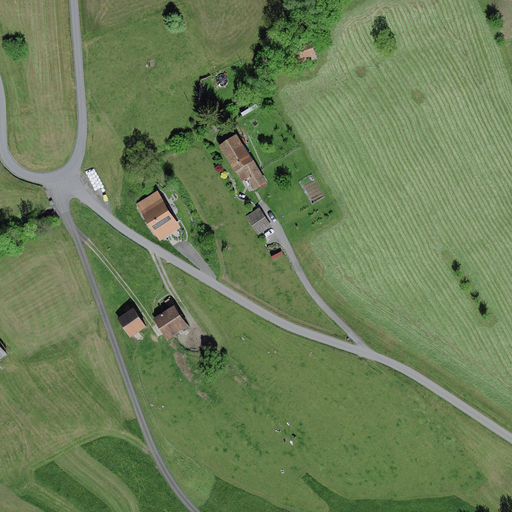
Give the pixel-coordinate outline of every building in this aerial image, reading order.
[(313,44),(293,47),(297,67),(316,64),(313,44)] [(235,139),(220,148),(248,194),(263,185),(235,139)] [(159,192),(138,204),(160,242),(182,229),(159,192)] [(260,210),(248,217),(259,236),(271,229),(260,210)] [(174,309),(154,321),(167,341),(186,330),(174,309)] [(133,312),(118,322),(129,339),(145,329),(133,312)]
